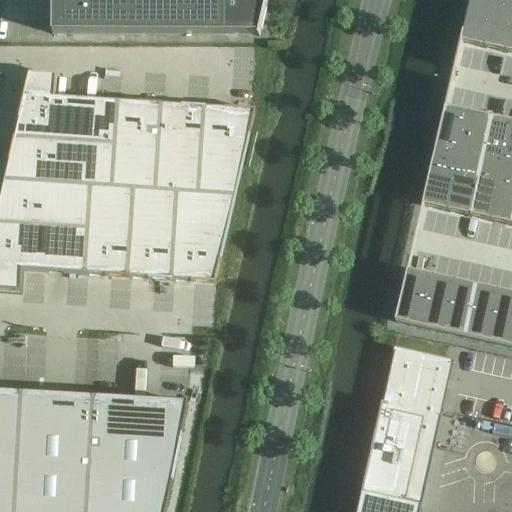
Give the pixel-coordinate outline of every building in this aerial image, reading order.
[(259,38),(268,0),(51,0),(51,35),(258,36),(258,38),(259,38)] [(469,0),(464,28),(487,33),(493,0),(469,0)] [(511,0),(493,0),(487,33),(508,38),(511,20),(511,0)] [(28,77),(13,141),(114,147),(117,103),(95,102),(95,103),(81,103),(81,101),(53,100),(54,87),(53,87),(54,78),(28,77)] [(449,100),(439,152),(464,158),(474,106),(449,100)] [(114,147),(111,190),(133,192),(155,193),(160,106),(149,105),(149,106),(138,105),(134,104),(134,106),(121,105),(120,104),(117,103),(114,147)] [(160,106),(155,193),(176,194),(198,195),(203,108),(192,108),(182,107),(178,107),(177,108),(164,108),(164,106),(160,106)] [(474,106),(464,158),(485,163),(495,111),(474,106)] [(203,108),(198,195),(234,197),(253,113),(253,111),(241,111),(240,111),(224,110),(221,109),(221,111),(207,110),(207,109),(203,108)] [(511,114),(495,111),(485,163),(508,168),(511,145),(511,114)] [(5,180),(4,184),(90,189),(111,190),(114,147),(13,141),(9,163),(8,166),(9,167),(6,180),(5,180)] [(439,152),(429,205),(454,211),(464,158),(439,152)] [(464,158),(454,211),(475,216),(485,163),(464,158)] [(485,163),(475,216),(497,221),(508,168),(485,163)] [(511,168),(508,168),(497,221),(511,224),(511,168)] [(0,227),(88,232),(90,189),(4,184),(3,188),(4,188),(1,201),(0,201),(0,227)] [(88,232),(85,276),(89,276),(89,275),(103,276),(103,277),(128,278),(133,192),(111,190),(90,189),(88,232)] [(133,192),(128,278),(132,279),(132,277),(146,278),(146,279),(171,281),(176,194),(155,193),(133,192)] [(176,194),(171,281),(175,281),(175,280),(189,281),(189,282),(193,282),(215,283),(234,197),(198,195),(176,194)] [(0,227),(0,292),(20,294),(20,285),(21,285),(21,272),(49,274),(49,273),(63,273),(63,275),(85,276),(88,232),(0,227)] [(415,277),(404,332),(430,338),(440,283),(415,277)] [(440,283),(430,338),(451,343),(462,288),(440,283)] [(462,288),(451,343),(473,347),(484,293),(462,288)] [(484,293),(473,347),(495,352),(506,298),(484,293)] [(511,299),(506,298),(495,352),(511,356),(511,299)] [(381,406),(361,497),(422,510),(432,464),(442,419),(440,418),(436,417),(442,392),(446,392),(447,390),(442,389),(444,381),(448,382),(449,380),(445,379),(448,366),(452,367),(453,367),(454,363),(394,350),(393,354),(394,354),(398,355),(387,407),(382,406),(381,406)] [(0,511),(165,511),(184,411),(185,406),(182,405),(181,411),(94,406),(22,402),(0,400),(0,511)]
